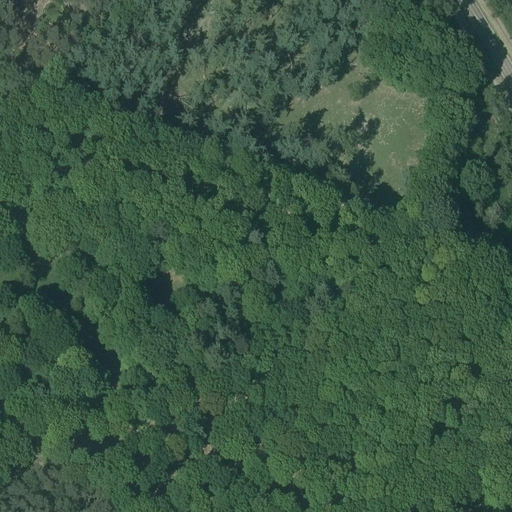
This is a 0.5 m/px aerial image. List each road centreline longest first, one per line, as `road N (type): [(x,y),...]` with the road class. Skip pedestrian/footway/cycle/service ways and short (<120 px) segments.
road 1 (track): [(367,511),(426,251),(39,102),(0,136)]
road 2 (track): [(426,251),(460,92),(398,0)]
road 3 (track): [(154,0),(39,102)]
road 4 (track): [(384,435),(371,425),(396,316),(413,311)]
